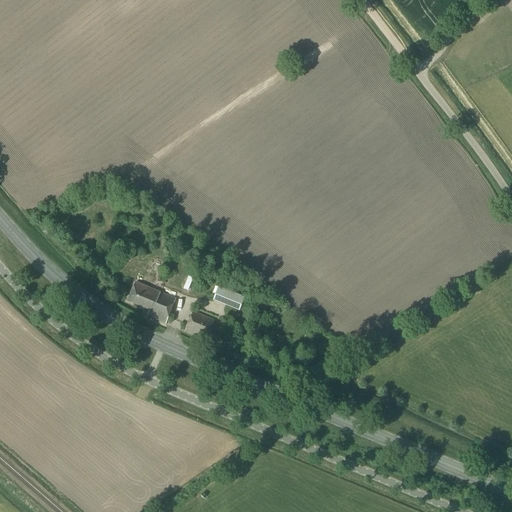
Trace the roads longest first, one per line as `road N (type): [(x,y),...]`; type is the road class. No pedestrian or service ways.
road 1 (primary): [(511,494),(162,344)]
road 2 (unclassified): [(460,511),(148,380)]
road 3 (primary): [(162,344),(85,300),(10,231)]
road 4 (unclassified): [(148,380),(46,317),(0,267)]
road 5 (unclassified): [(511,200),(415,70)]
